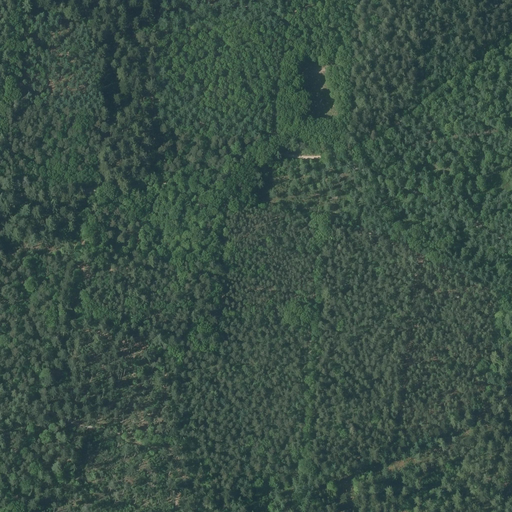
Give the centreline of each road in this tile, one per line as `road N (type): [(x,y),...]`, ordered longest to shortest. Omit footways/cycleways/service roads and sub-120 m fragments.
road 1 (track): [(178,441),(178,352),(214,350),(226,174)]
road 2 (track): [(178,352),(138,346),(55,314),(89,190)]
road 3 (track): [(0,197),(226,174)]
road 4 (track): [(340,155),(367,146),(511,42)]
road 5 (track): [(340,155),(511,243)]
road 6 (track): [(159,0),(147,186)]
road 7 (track): [(218,272),(71,256)]
road 8 (track): [(16,13),(157,34)]
